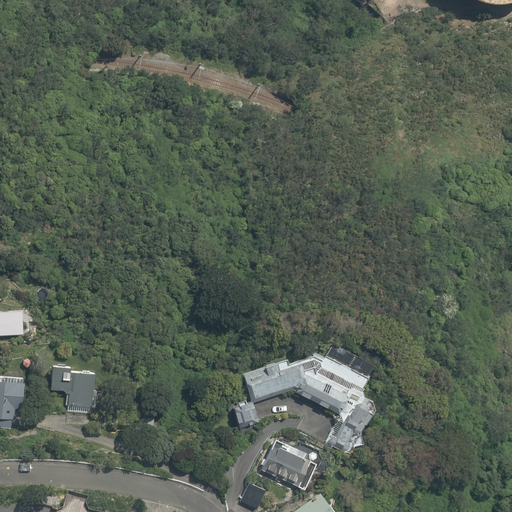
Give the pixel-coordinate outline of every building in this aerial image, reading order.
[(330,450),(350,459),(354,450),(359,452),(380,407),(363,399),(376,371),(333,350),(327,363),(316,357),(290,368),(289,362),(248,372),(255,400),(296,390),(347,414),(330,450)] [(97,371),(54,366),(51,388),(69,390),(66,408),(92,411),(97,371)] [(26,406),(28,373),(0,371),(0,418),(17,420),(18,406),(26,406)] [(234,407),(238,420),(259,413),(255,400),(234,407)] [(306,451),(275,437),(260,468),(305,489),(322,451),(309,445),(306,451)] [(256,507),(265,488),(251,482),(243,501),(256,507)] [(338,511),(320,488),(288,511),(338,511)]
